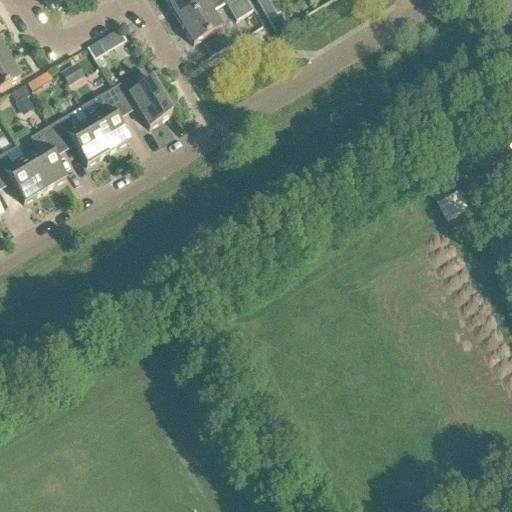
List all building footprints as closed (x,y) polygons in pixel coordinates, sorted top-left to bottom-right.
[(184,0),(162,0),(168,9),(184,0)] [(206,9),(200,0),(184,0),(168,9),(181,30),(209,13),(206,9)] [(242,0),(221,0),(220,1),(225,9),(228,14),(244,4),(242,0)] [(274,0),(276,2),(279,0),(324,0),(329,9),(343,0),(274,0)] [(221,35),(211,17),(225,9),(220,1),(206,9),(209,13),(181,30),(193,51),(221,35)] [(279,20),(267,27),(275,40),(287,33),(279,20)] [(118,37),(97,49),(104,62),(125,49),(118,37)] [(204,52),(210,63),(228,52),(222,41),(204,52)] [(0,96),(20,85),(7,63),(0,67),(0,96)] [(68,93),(84,83),(75,69),(59,78),(68,93)] [(170,122),(159,104),(164,101),(155,87),(151,89),(150,87),(136,95),(130,84),(111,95),(124,117),(134,111),(149,135),(170,122)] [(114,123),(124,117),(111,95),(92,106),(99,118),(86,125),(107,160),(128,147),(114,123)] [(22,122),(33,115),(25,102),(14,109),(22,122)] [(107,160),(86,125),(74,133),(67,122),(48,133),(61,154),(71,148),(86,173),(107,160)] [(65,185),(51,161),(61,154),(48,133),(30,144),(36,155),(24,163),(44,198),(65,185)] [(44,198),(24,163),(11,170),(4,159),(0,161),(0,190),(8,186),(23,210),(44,198)]
